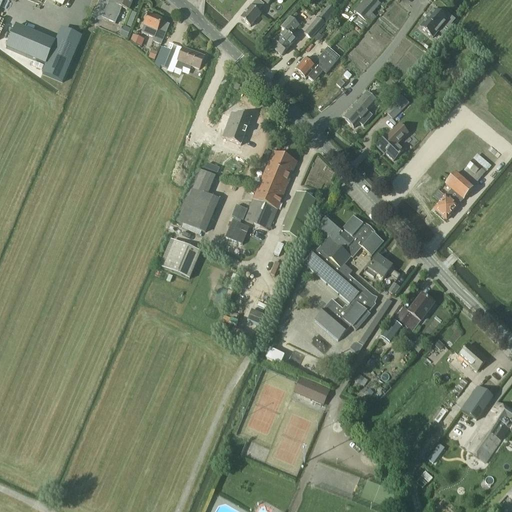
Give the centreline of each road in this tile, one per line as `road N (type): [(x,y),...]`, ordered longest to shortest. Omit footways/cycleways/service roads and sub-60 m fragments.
road 1 (unclassified): [(511,346),(319,138),(177,0)]
road 2 (track): [(179,511),(274,293),(266,253),(319,138)]
